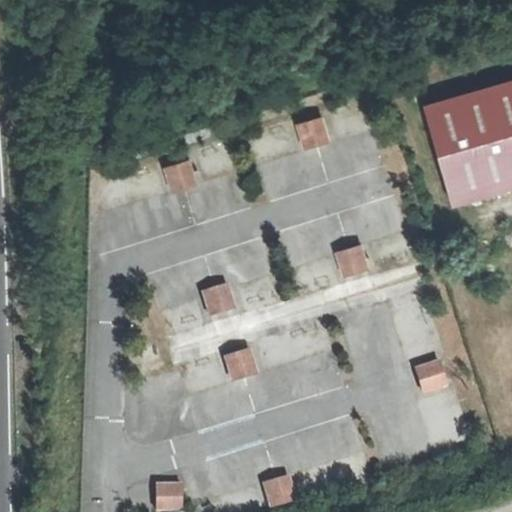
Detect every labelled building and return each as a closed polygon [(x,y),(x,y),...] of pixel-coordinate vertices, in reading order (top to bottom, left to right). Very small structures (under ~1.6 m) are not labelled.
[(511,78),(432,97),(458,201),(511,188),(511,78)] [(297,124),(300,136),(303,135),(326,129),(323,117),(297,124)] [(376,128),(348,136),(356,165),(384,157),(376,128)] [(329,142),(326,129),(303,135),(306,148),(329,142)] [(302,154),(274,160),(279,188),(307,183),(302,154)] [(165,168),(169,179),(193,172),(189,160),(165,168)] [(197,184),(193,172),(169,179),(173,192),(197,184)] [(164,190),(151,192),(155,216),(169,214),(164,190)] [(364,207),(371,235),(398,229),(391,201),(364,207)] [(318,228),(290,235),(296,263),(325,256),(318,228)] [(338,252),(341,264),(366,257),(362,244),(338,252)] [(369,268),(366,257),(341,264),(345,276),(369,268)] [(204,292),(208,305),(232,297),(228,284),(204,292)] [(236,308),(232,297),(208,305),(212,316),(236,308)] [(370,353),(399,348),(394,320),(365,325),(370,353)] [(226,357),(229,369),(254,361),(250,350),(226,357)] [(258,374),(254,361),(229,369),(233,381),(258,374)] [(427,366),(436,390),(447,385),(439,362),(427,366)] [(286,399),(317,392),(310,364),(279,371),(286,399)] [(424,394),(436,390),(427,366),(416,370),(424,394)] [(215,395),(188,401),(193,428),(220,423),(215,395)] [(407,407),(378,414),(384,442),(414,435),(407,407)] [(297,435),(306,463),(336,453),(326,425),(297,435)] [(265,484),(269,497),(293,489),(290,477),(265,484)] [(158,485),(157,510),(182,511),(183,486),(158,485)] [(297,500),(293,489),(269,497),(273,508),(297,500)]
